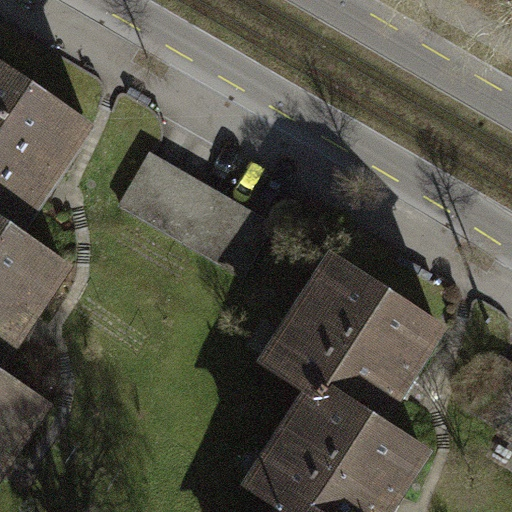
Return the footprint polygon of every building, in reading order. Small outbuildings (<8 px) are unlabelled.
[(0,235),(6,239),(13,228),(17,231),(90,125),(0,63),(0,235)] [(122,206),(194,248),(225,196),(152,154),(122,206)] [(194,248),(242,276),(273,224),(225,196),(194,248)] [(0,359),(65,264),(17,231),(13,228),(6,239),(0,235),(0,359)] [(275,369),(315,395),(316,394),(370,429),(376,419),(378,420),(439,327),(344,265),(318,304),(312,300),(289,334),(296,338),(275,369)] [(511,361),(503,356),(471,410),(511,433),(511,361)] [(0,466),(44,403),(0,372),(0,466)] [(382,511),(423,449),(378,420),(376,419),(370,429),(316,394),(315,395),(314,396),(320,400),(303,427),(296,423),(274,457),(280,461),(260,491),(291,511),(382,511)]
